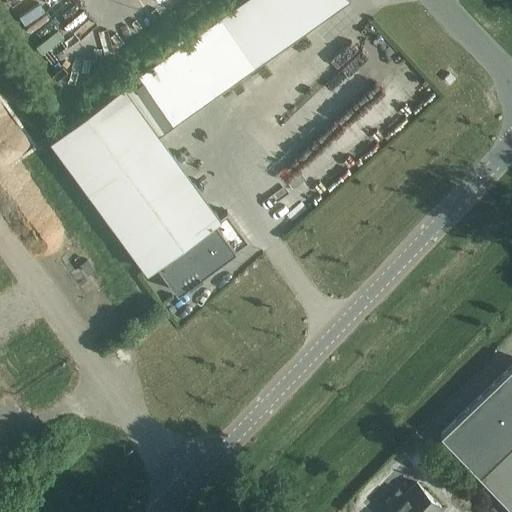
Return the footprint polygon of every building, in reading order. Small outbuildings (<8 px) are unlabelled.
[(122,0),(141,26),(159,13),(149,0),(122,0)] [(159,134),(342,0),(240,0),(219,16),(123,85),(159,134)] [(26,1),(9,20),(24,34),(31,26),(25,21),(36,9),(26,1)] [(67,14),(22,52),(55,92),(83,69),(65,48),(83,33),(67,14)] [(123,84),(49,137),(146,270),(156,264),(177,292),(248,240),(226,211),(219,216),(159,134),(123,85),(123,84)] [(93,269),(87,260),(81,264),(87,273),(93,269)] [(511,364),(440,434),(511,508),(511,364)] [(387,511),(435,511),(441,507),(417,483),(405,495),(398,489),(385,502),(392,508),(387,511)]
